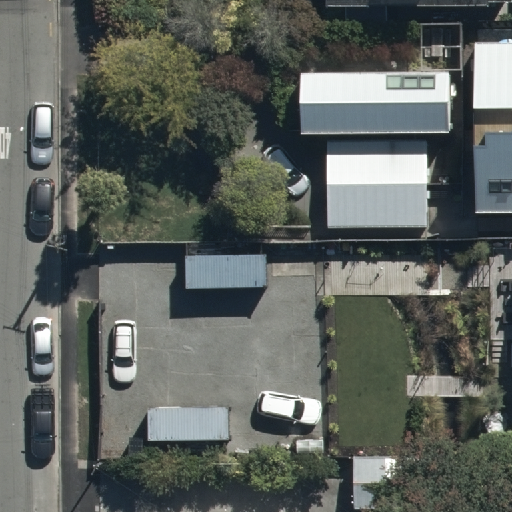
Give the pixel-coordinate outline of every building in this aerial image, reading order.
[(511,0),(471,0),(472,19),(511,18),(511,0)] [(473,85),(511,84),(511,32),(473,32),(473,85)] [(301,67),(301,133),(449,133),(449,72),(439,72),(439,58),(410,58),(410,67),(301,67)] [(511,100),(473,101),(473,206),(511,205),(511,100)] [(427,140),(327,140),(327,227),(427,227),(427,140)] [(384,502),(382,452),(349,454),(351,503),(384,502)]
